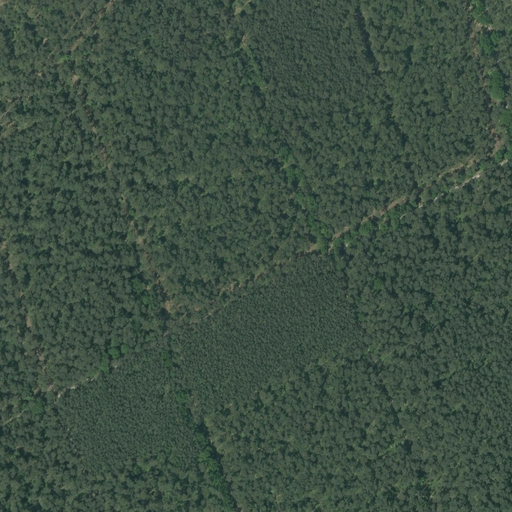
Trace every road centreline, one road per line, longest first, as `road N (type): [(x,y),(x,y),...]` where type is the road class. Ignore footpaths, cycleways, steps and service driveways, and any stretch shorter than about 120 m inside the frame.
road 1 (track): [(511,157),(167,339)]
road 2 (track): [(0,426),(167,339),(239,511)]
road 3 (track): [(329,253),(439,511)]
road 4 (track): [(0,117),(90,0)]
road 5 (track): [(511,134),(482,0)]
road 6 (track): [(52,399),(100,511)]
